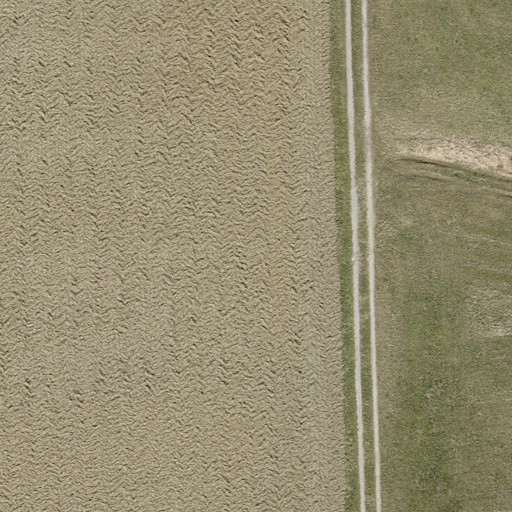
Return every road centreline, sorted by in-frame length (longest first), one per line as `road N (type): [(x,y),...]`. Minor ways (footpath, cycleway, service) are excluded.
road 1 (track): [(374,511),(365,0)]
road 2 (track): [(368,148),(511,180)]
